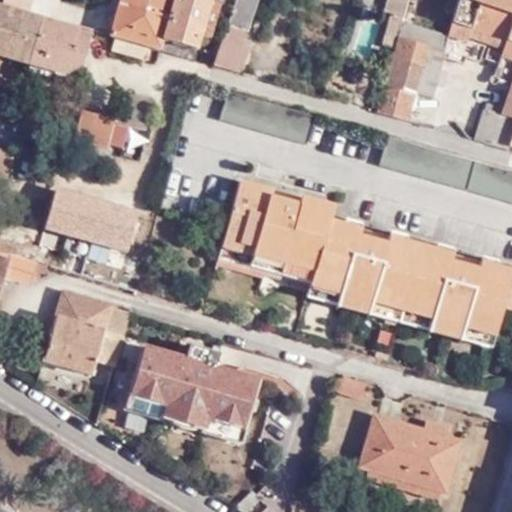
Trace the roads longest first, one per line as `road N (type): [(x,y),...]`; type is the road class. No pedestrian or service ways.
road 1 (residential): [(511,408),(65,281)]
road 2 (residential): [(511,161),(208,73)]
road 3 (residential): [(214,511),(0,381)]
